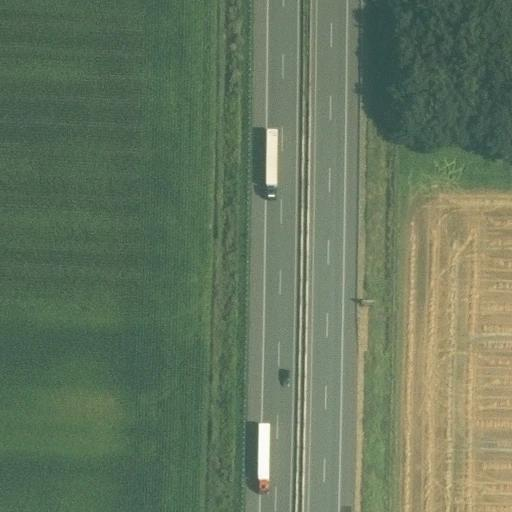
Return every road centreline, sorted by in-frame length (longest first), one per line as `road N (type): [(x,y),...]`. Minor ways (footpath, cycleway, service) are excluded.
road 1 (motorway): [(321,511),(335,0)]
road 2 (motorway): [(271,0),(261,511)]
